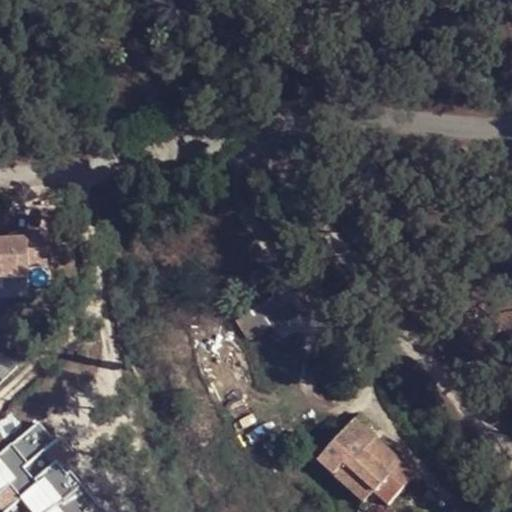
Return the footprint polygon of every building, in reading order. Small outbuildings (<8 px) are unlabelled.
[(28,70),(27,38),(1,40),(3,76),(10,76),(12,93),(30,91),(28,70)] [(39,38),(27,38),(28,70),(42,68),(39,38)] [(12,240),(0,240),(0,277),(32,276),(31,267),(50,267),(49,232),(30,233),(30,240),(12,240)] [(263,301),(280,326),(304,310),(286,284),(263,301)] [(323,466),(357,428),(352,421),(319,462),(323,466)] [(39,426),(0,457),(0,495),(10,487),(29,511),(96,511),(93,508),(96,506),(81,487),(77,490),(57,466),(54,469),(42,454),(54,444),(39,426)] [(358,429),(357,428),(323,466),(358,500),(365,490),(344,472),(371,441),(358,429)] [(365,490),(358,500),(373,511),(384,511),(415,477),(372,439),(371,441),(344,472),(365,490)]
